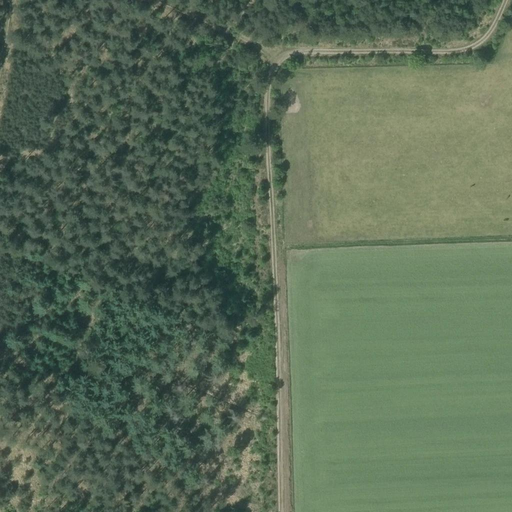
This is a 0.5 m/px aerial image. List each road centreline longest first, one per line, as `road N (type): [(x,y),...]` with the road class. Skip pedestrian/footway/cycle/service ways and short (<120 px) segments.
road 1 (track): [(496,0),(476,46),(289,54),(274,75),(280,511)]
road 2 (track): [(258,0),(239,36),(162,0)]
